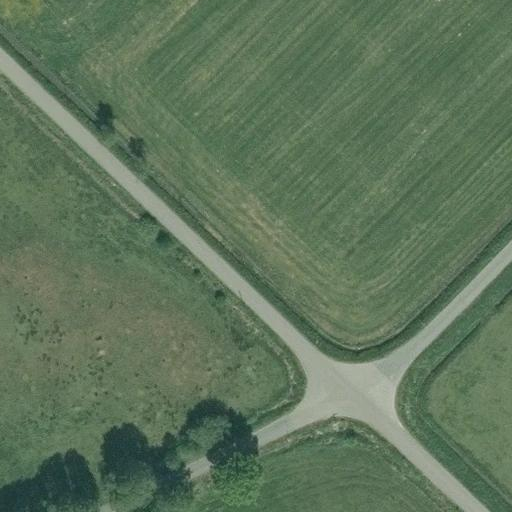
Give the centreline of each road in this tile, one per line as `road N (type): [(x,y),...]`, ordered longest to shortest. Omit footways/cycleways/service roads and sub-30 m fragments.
road 1 (unclassified): [(0,59),(351,396)]
road 2 (unclassified): [(113,511),(351,396)]
road 3 (unclassified): [(351,396),(511,260)]
road 4 (unclassified): [(351,396),(473,511)]
